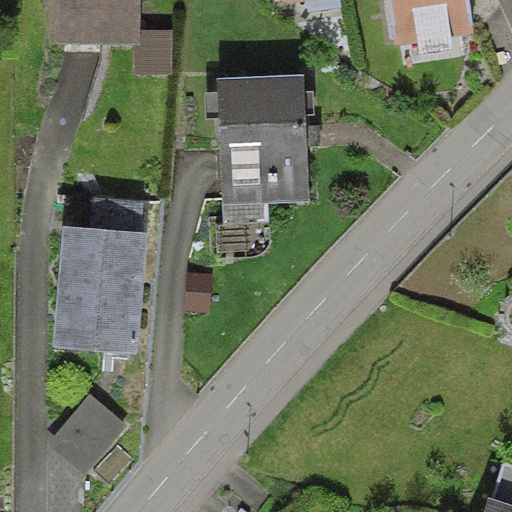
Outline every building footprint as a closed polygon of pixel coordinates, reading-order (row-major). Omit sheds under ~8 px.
[(55,0),(56,38),(103,39),(103,22),(130,23),(130,0),(55,0)] [(469,28),(464,0),(383,0),(389,40),(469,28)] [(219,202),(304,198),(298,82),(213,86),(219,202)] [(99,361),(104,361),(125,363),(135,241),(66,235),(56,345),(100,349),(99,361)] [(46,448),(79,476),(119,429),(86,401),(46,448)]
